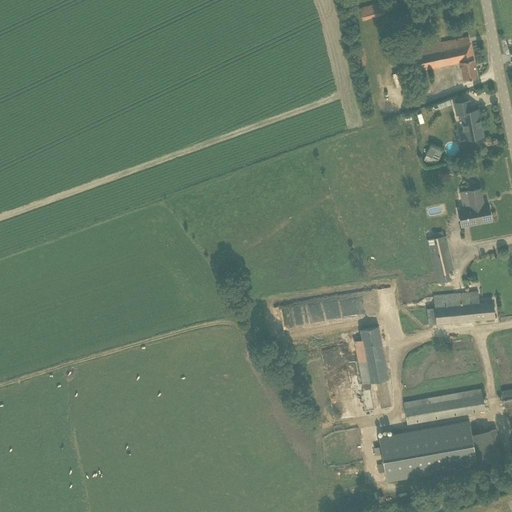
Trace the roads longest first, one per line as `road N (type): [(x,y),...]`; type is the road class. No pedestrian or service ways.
road 1 (track): [(511,328),(420,335),(402,344),(394,357),(395,412),(316,431),(243,322),(227,320),(0,387)]
road 2 (tertiary): [(511,144),(481,0)]
